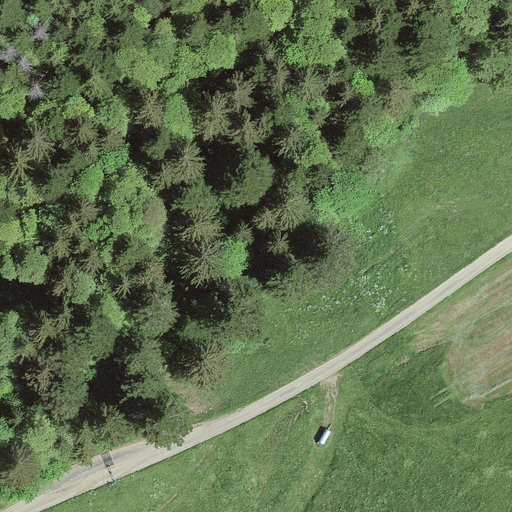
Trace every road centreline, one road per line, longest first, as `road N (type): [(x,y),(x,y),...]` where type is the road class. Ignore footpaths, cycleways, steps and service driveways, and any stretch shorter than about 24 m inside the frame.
road 1 (unclassified): [(511,245),(290,395),(30,511)]
road 2 (track): [(345,361),(324,451),(286,511)]
